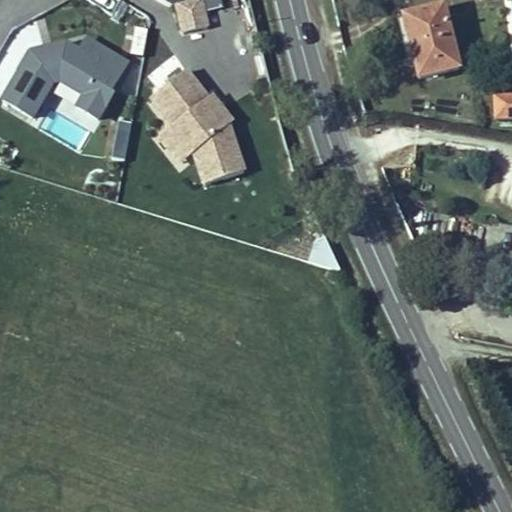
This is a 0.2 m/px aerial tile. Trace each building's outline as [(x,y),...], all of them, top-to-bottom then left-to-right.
[(199,0),(176,0),(172,1),(179,31),(205,25),(199,0)] [(442,8),(402,18),(412,57),(418,80),(458,70),(442,8)] [(406,59),(412,57),(402,18),(395,20),(406,59)] [(140,55),(146,31),(136,29),(130,53),(140,55)] [(22,51),(0,93),(0,100),(28,115),(47,80),(53,78),(78,92),(74,103),(93,115),(120,60),(80,38),(73,50),(57,41),(22,51)] [(183,73),(150,99),(171,128),(157,139),(174,161),(189,148),(200,182),(239,169),(223,122),(228,120),(209,97),(205,100),(183,73)] [(489,86),(473,86),(473,111),(489,111),(489,86)] [(511,99),(494,101),(495,122),(511,120),(511,99)] [(487,223),(485,242),(507,244),(509,225),(487,223)]
